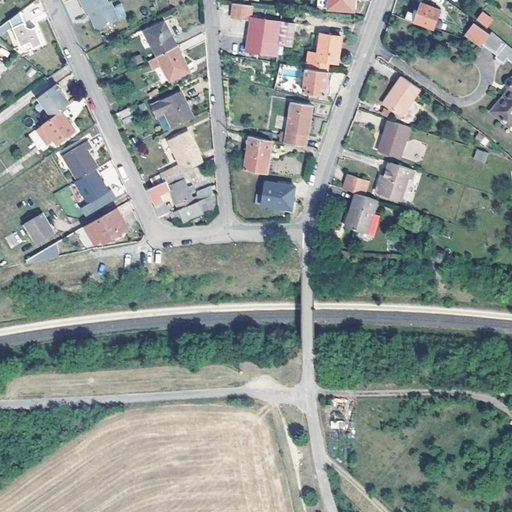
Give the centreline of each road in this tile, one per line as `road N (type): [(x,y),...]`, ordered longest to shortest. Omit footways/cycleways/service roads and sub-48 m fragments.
road 1 (residential): [(51,0),(156,238),(226,232)]
road 2 (unclassified): [(307,392),(0,405)]
road 3 (residential): [(383,0),(306,226)]
road 4 (residential): [(226,232),(207,0)]
road 5 (track): [(511,412),(483,396),(440,391),(307,392)]
road 6 (unclassified): [(306,226),(307,392)]
road 7 (unclassified): [(307,392),(335,511)]
